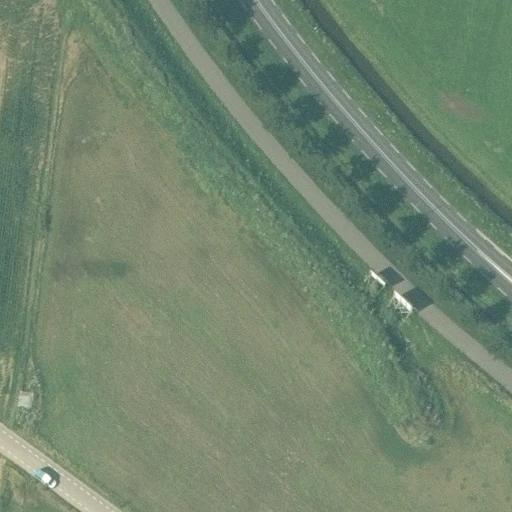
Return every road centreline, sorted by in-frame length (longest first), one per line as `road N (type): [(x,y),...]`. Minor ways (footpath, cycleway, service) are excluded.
road 1 (unclassified): [(511,387),(413,306),(264,143),(158,0)]
road 2 (primary): [(511,278),(390,166),(258,0)]
road 3 (residential): [(225,309),(88,152),(0,23)]
road 4 (residential): [(0,406),(47,406),(101,390),(157,361),(225,309)]
road 5 (residential): [(314,511),(292,393),(225,309)]
